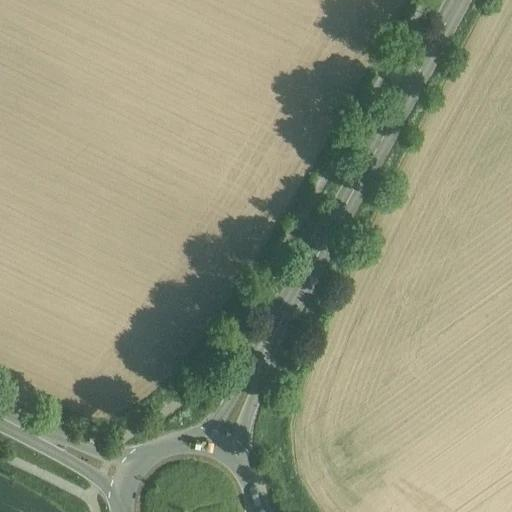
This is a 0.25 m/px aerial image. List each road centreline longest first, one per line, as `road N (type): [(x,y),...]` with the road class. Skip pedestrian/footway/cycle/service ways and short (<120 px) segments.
road 1 (tertiary): [(458,0),(218,445)]
road 2 (secondary): [(128,481),(0,417)]
